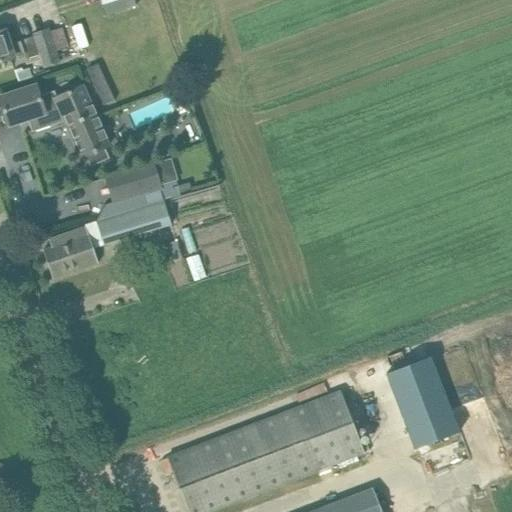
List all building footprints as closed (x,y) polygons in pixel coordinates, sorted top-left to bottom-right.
[(101,0),(106,15),(135,6),(132,0),(101,0)] [(36,35),(37,38),(26,42),(33,61),(44,56),(49,69),(63,64),(59,52),(70,48),(62,29),(51,33),(50,29),(36,35)] [(0,62),(7,61),(27,54),(23,42),(12,46),(6,30),(0,31),(0,62)] [(98,64),(86,69),(104,107),(115,102),(98,64)] [(41,97),(37,86),(17,93),(0,98),(0,109),(2,111),(7,126),(9,126),(13,138),(27,133),(26,127),(33,125),(35,131),(49,126),(47,120),(62,115),(81,158),(86,156),(90,166),(108,159),(104,148),(111,146),(87,87),(60,98),(58,95),(51,98),(49,93),(41,97)] [(153,165),(164,199),(180,194),(179,192),(191,189),(189,183),(178,186),(176,181),(178,180),(170,159),(153,165)] [(164,199),(96,221),(104,244),(171,222),(164,199)] [(53,279),(71,272),(100,263),(87,226),(49,240),(51,247),(43,250),(53,279)] [(430,357),(386,374),(415,450),(459,433),(430,357)] [(339,391),(185,450),(167,457),(187,511),(209,511),(363,453),(339,391)] [(381,511),(372,488),(317,511),(381,511)]
